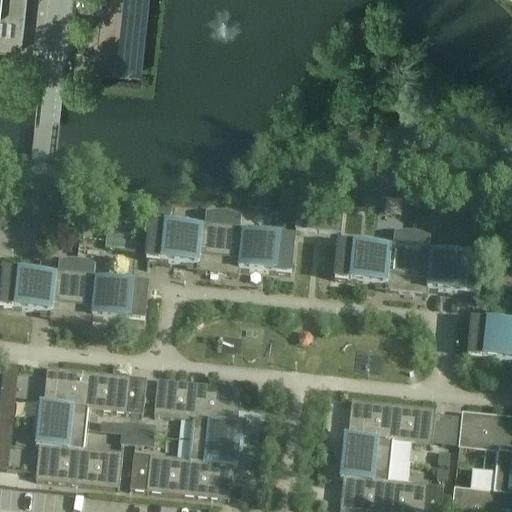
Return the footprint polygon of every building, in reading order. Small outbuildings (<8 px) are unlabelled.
[(0,0),(0,50),(21,52),(22,34),(26,0),(0,0)] [(294,232),(317,234),(319,214),(296,212),(294,232)] [(319,214),(317,234),(341,237),(342,217),(319,214)] [(196,275),(218,277),(223,229),(220,229),(213,229),(205,230),(201,230),(201,233),(150,228),(146,264),(197,269),(196,275)] [(225,229),(223,229),(218,277),(239,279),(239,273),(291,279),(295,243),(243,237),(244,234),(239,234),(232,231),(225,229)] [(106,232),(105,251),(112,252),(135,254),(137,234),(133,234),(117,232),(114,232),(106,232)] [(385,294),(406,297),(411,249),(409,248),(402,249),(394,250),(390,250),(390,253),(338,247),(335,283),(386,288),(385,294)] [(413,249),(411,249),(406,297),(428,299),(428,293),(479,298),(483,262),(432,257),(432,254),(428,253),(421,251),(413,249)] [(511,274),(493,272),(491,292),(511,293),(511,274)] [(71,325),(76,277),(74,277),(66,277),(59,278),(55,278),(54,281),(3,275),(0,305),(0,311),(51,317),(50,323),(71,325)] [(78,277),(76,277),(71,325),(92,327),(93,321),(144,327),(148,291),(97,285),(97,282),(93,282),(86,279),(78,277)] [(511,329),(471,325),(467,361),(511,365),(511,329)] [(35,428),(86,434),(88,414),(143,420),(147,384),(47,373),(44,408),(40,408),(40,412),(37,419),(35,426),(35,428)] [(191,445),(241,448),(241,440),(240,433),(240,429),(237,428),(240,394),(157,386),(154,421),(193,425),(191,445)] [(389,466),(391,446),(431,450),(435,414),(351,406),(349,424),(347,440),(344,440),(343,444),(340,451),(339,459),(338,462),(389,466)] [(497,457),(495,477),(511,479),(511,422),(461,417),(457,453),(497,457)] [(84,454),(86,434),(35,428),(34,431),(35,438),(36,446),(36,450),(39,450),(36,485),(119,494),(123,458),(84,454)] [(241,448),(191,445),(189,465),(134,459),(130,495),(229,505),(232,471),(236,471),(236,467),(239,460),(241,452),(241,448)] [(389,466),(338,462),(338,470),(340,478),(339,482),(343,483),(339,511),(440,511),(443,492),(427,490),(387,486),(389,466)] [(511,511),(511,479),(495,477),(493,497),(453,493),(451,511),(511,511)]
